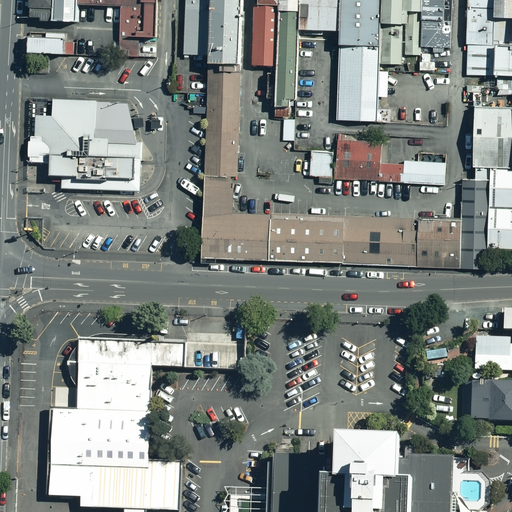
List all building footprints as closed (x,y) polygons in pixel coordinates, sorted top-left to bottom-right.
[(79,1),(79,0),(29,0),(29,15),(79,16),(79,1)] [(153,0),(79,0),(79,1),(119,2),(118,53),(153,54),(153,0)] [(244,0),(182,0),(181,50),(209,51),(209,61),(243,62),(244,0)] [(260,0),(260,8),(277,8),(299,9),(299,0),(260,0)] [(299,27),(339,28),(339,0),(299,0),(299,9),(299,27)] [(381,0),(339,0),(339,28),(339,43),(380,44),(381,21),(381,0)] [(419,0),(381,0),(381,21),(407,22),(407,10),(419,10),(419,0)] [(419,46),(447,47),(448,0),(419,0),(419,10),(419,46)] [(495,0),(466,0),(464,73),(494,74),(495,47),(511,47),(511,18),(495,18),(495,0)] [(511,18),(511,0),(495,0),(495,18),(511,18)] [(277,8),(260,8),(255,7),(253,63),(263,63),(275,64),(277,8)] [(277,8),(275,64),(275,72),(274,105),(274,106),(297,107),(299,27),(299,9),(277,8)] [(66,36),(31,35),(31,52),(66,53),(66,36)] [(380,44),(339,43),(337,117),(379,118),(380,44)] [(511,47),(495,47),(494,74),(498,74),(511,74),(511,47)] [(240,72),(209,71),(208,107),(208,113),(206,172),(237,173),(240,72)] [(511,74),(498,74),(498,89),(511,89),(511,74)] [(136,130),(129,103),(112,103),(112,102),(97,101),(97,100),(68,99),(54,99),(53,104),(53,115),(51,115),(36,115),(36,136),(32,136),(32,141),(30,141),(30,149),(29,158),(31,158),(31,163),(51,164),(50,174),(51,174),(51,175),(51,178),(53,178),(53,182),(54,182),(62,182),(62,187),(61,190),(63,190),(141,193),(143,141),(138,141),(135,130),(136,130)] [(511,104),(483,104),(472,104),(470,166),(490,167),(511,167),(511,104)] [(144,118),(143,118),(143,117),(135,118),(136,128),(144,128),(144,127),(145,127),(144,118)] [(162,120),(160,120),(160,118),(152,118),(152,129),(160,129),(160,128),(162,128),(162,120)] [(295,119),(283,119),(283,141),(295,141),(295,119)] [(379,138),(333,136),(333,150),(332,176),(399,179),(399,162),(378,161),(379,138)] [(333,150),(310,149),(310,151),(309,175),(332,176),(333,150)] [(443,164),(399,162),(399,179),(442,180),(443,164)] [(487,266),(488,247),(490,167),(470,166),(470,179),(462,179),(462,181),(461,221),(459,265),(487,266)] [(511,167),(490,167),(488,247),(511,247),(511,167)] [(271,259),(273,215),(235,214),(237,173),(206,172),(203,258),(271,259)] [(345,262),(347,217),(273,215),(271,259),(345,262)] [(416,264),(417,219),(378,218),(347,217),(345,262),(377,263),(416,264)] [(459,265),(461,221),(417,219),(416,264),(459,265)] [(511,344),(511,345),(511,338),(477,337),(477,350),(476,350),(475,367),(476,367),(476,370),(511,371),(511,344)] [(80,339),(77,410),(156,412),(157,370),(184,371),(185,344),(154,342),(80,339)] [(185,344),(184,371),(244,374),(245,346),(185,344)] [(511,383),(494,382),(495,379),(486,379),(486,382),(483,382),(483,383),(467,382),(465,420),(491,421),(491,422),(511,423),(511,383)] [(57,481),(57,495),(88,496),(88,503),(101,504),(180,507),(181,460),(153,459),(156,412),(77,410),(59,410),(57,481)] [(367,441),(342,440),(341,460),(277,458),(277,482),(276,491),(231,490),(230,511),(483,511),(491,505),(492,482),(485,474),(469,474),(469,459),(455,458),(403,456),(404,441),(367,441)]
